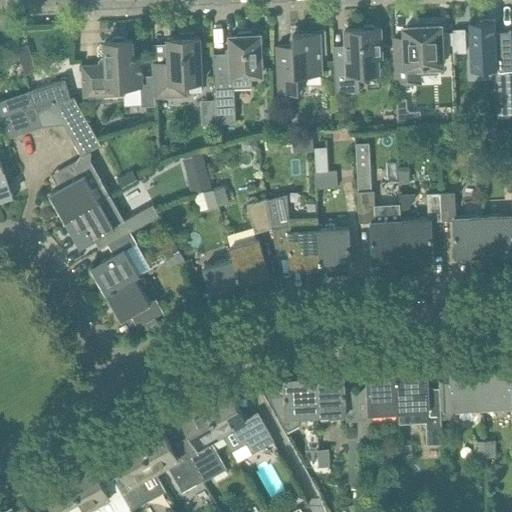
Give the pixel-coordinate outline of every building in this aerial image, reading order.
[(479,20),(468,20),(469,35),(468,35),(470,70),(486,69),(486,68),(495,68),(495,70),(499,69),(501,115),(497,115),(497,118),(510,117),(511,117),(511,61),(510,31),(508,31),(509,34),(496,34),(496,31),(495,19),(479,20)] [(428,65),(442,64),(440,25),(437,25),(434,22),(426,22),(423,25),(405,26),(406,37),(393,38),(395,84),(415,83),(415,65),(423,65),(423,66),(428,65)] [(345,29),(345,45),(333,45),(335,92),(359,91),(358,73),(379,72),(378,57),(382,57),(380,28),(375,28),(373,25),(364,25),(363,28),(345,29)] [(260,33),(252,34),(251,31),(238,32),(238,35),(230,35),(231,52),(213,53),(216,122),(236,121),(234,88),(252,87),(251,74),(262,73),(260,33)] [(325,52),(324,31),(293,32),(293,44),(277,45),(278,92),(298,92),(298,74),(322,73),(321,52),(325,52)] [(153,62),(155,96),(186,95),(186,81),(202,80),(201,67),(205,67),(204,49),(200,50),(200,36),(194,36),(194,33),(179,33),(179,37),(167,38),(168,62),(153,62)] [(99,64),(83,65),(85,96),(115,94),(124,94),(124,85),(140,85),(142,84),(142,73),(141,56),(135,56),(135,54),(133,54),(133,40),(127,40),(123,36),(114,37),(111,41),(105,41),(105,57),(106,64),(99,64)] [(37,71),(28,44),(17,48),(25,75),(37,71)] [(64,78),(30,90),(35,105),(45,102),(50,100),(54,99),(71,98),(64,78)] [(30,90),(0,99),(0,115),(0,117),(12,113),(24,109),(35,105),(30,90)] [(54,99),(64,123),(69,133),(88,123),(74,97),(71,98),(54,99)] [(53,124),(64,123),(54,99),(50,100),(45,102),(53,124)] [(406,109),(405,99),(396,99),(397,122),(419,121),(419,112),(409,112),(406,109)] [(45,102),(35,105),(42,125),(53,124),(45,102)] [(35,105),(24,109),(31,129),(42,125),(35,105)] [(20,133),(31,129),(24,109),(12,113),(20,133)] [(12,113),(0,117),(7,137),(20,133),(12,113)] [(75,144),(94,133),(88,123),(69,133),(75,144)] [(94,133),(75,144),(81,154),(82,155),(89,150),(100,144),(94,133)] [(246,138),(244,141),(243,143),(244,148),(249,151),(254,150),(257,145),(257,140),(254,139),(252,137),(246,138)] [(358,190),(372,189),(369,144),(355,144),(358,190)] [(182,158),(192,193),(212,187),(202,153),(182,158)] [(0,198),(12,194),(0,157),(0,198)] [(59,188),(51,193),(66,219),(88,206),(99,200),(109,194),(100,178),(91,184),(77,159),(59,170),(67,184),(59,188)] [(481,178),(481,161),(470,162),(471,179),(481,178)] [(491,161),(481,161),(481,178),(492,177),(491,161)] [(408,165),(398,166),(399,183),(409,182),(408,165)] [(316,188),(337,186),(336,169),(315,171),(316,188)] [(137,178),(131,170),(117,178),(122,187),(137,178)] [(213,189),(218,205),(228,202),(224,186),(223,186),(213,189)] [(213,189),(204,191),(208,207),(208,208),(218,205),(213,189)] [(358,190),(357,190),(359,222),(360,222),(371,221),(370,220),(371,220),(376,220),(375,207),(374,189),(372,189),(358,190)] [(441,191),(427,192),(429,217),(431,217),(431,220),(442,220),(441,191)] [(454,191),(441,191),(442,220),(454,219),(453,216),(455,216),(454,191)] [(287,192),(267,198),(272,227),(289,225),(287,192)] [(400,194),(400,210),(406,209),(416,199),(415,193),(400,194)] [(88,206),(66,219),(81,245),(93,238),(102,233),(108,244),(130,231),(159,215),(155,208),(153,204),(124,220),(116,206),(109,194),(99,200),(88,206)] [(255,232),(272,227),(267,198),(247,204),(255,232)] [(371,220),(370,220),(371,221),(373,259),(403,258),(401,219),(400,206),(375,207),(376,220),(371,220)] [(511,213),(483,215),(486,253),(511,251),(511,213)] [(455,216),(453,216),(454,219),(455,255),(486,253),(483,215),(455,216)] [(289,225),(272,227),(277,258),(290,257),(290,268),(320,266),(318,228),(318,216),(289,218),(289,225)] [(429,217),(401,219),(403,258),(433,256),(431,220),(431,217),(429,217)] [(348,227),(318,228),(320,266),(351,264),(348,227)] [(114,254),(92,266),(107,292),(135,276),(140,274),(151,267),(149,263),(137,243),(130,231),(108,244),(114,254)] [(259,237),(230,246),(233,257),(240,282),(269,274),(259,237)] [(174,242),(160,251),(165,259),(179,251),(174,242)] [(179,251),(165,259),(170,268),(184,260),(185,260),(179,251)] [(240,282),(233,257),(204,265),(211,290),(240,282)] [(135,276),(107,292),(122,318),(137,310),(144,322),(163,311),(156,298),(150,301),(135,276)] [(155,317),(143,324),(148,333),(160,326),(155,317)] [(511,397),(510,366),(480,367),(482,393),(483,406),(501,405),(511,405),(511,404),(511,397)] [(451,379),(439,379),(439,387),(441,417),(453,417),(452,408),(483,406),(482,393),(480,367),(450,369),(451,379)] [(399,410),(400,423),(426,421),(427,443),(442,442),(441,417),(439,387),(433,387),(433,390),(428,390),(427,370),(397,372),(399,410)] [(369,412),(399,410),(397,372),(367,373),(369,412)] [(314,376),(316,414),(316,415),(346,413),(344,375),(314,376)] [(284,393),(265,394),(285,432),(299,424),(299,415),(316,414),(314,376),(284,378),(284,393)] [(223,433),(232,450),(247,441),(252,452),(274,440),(258,412),(245,419),(229,390),(206,402),(223,433)] [(195,440),(185,445),(204,479),(226,466),(211,439),(223,433),(206,402),(181,416),(195,440)] [(372,417),(358,418),(359,443),(373,442),(372,417)] [(358,438),(358,427),(349,427),(350,434),(348,434),(349,438),(350,438),(358,438)] [(168,463),(178,482),(182,490),(204,479),(185,445),(174,451),(161,428),(139,440),(155,470),(168,463)] [(319,466),(318,449),(318,433),(308,434),(309,466),(319,466)] [(494,439),(485,440),(485,457),(495,456),(494,439)] [(127,478),(118,483),(132,508),(153,496),(142,477),(155,470),(139,440),(114,454),(127,478)] [(485,457),(485,440),(474,440),(475,457),(485,457)] [(391,462),(402,461),(401,444),(391,445),(391,462)] [(411,444),(401,444),(402,461),(412,461),(411,444)] [(318,449),(319,466),(329,465),(328,448),(318,449)] [(93,466),(70,478),(88,511),(134,511),(132,508),(118,483),(106,489),(93,466)] [(88,511),(70,478),(46,492),(55,509),(56,511),(88,511)]
